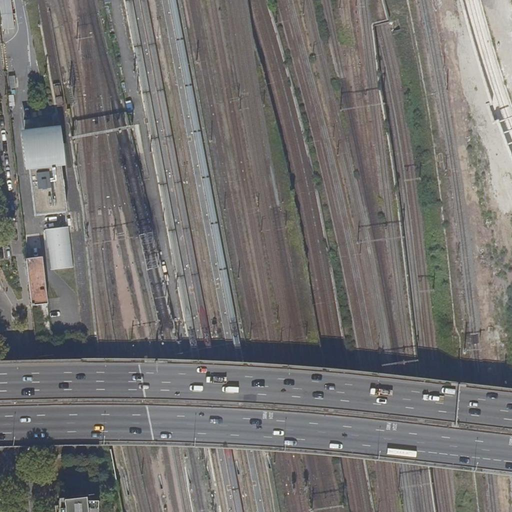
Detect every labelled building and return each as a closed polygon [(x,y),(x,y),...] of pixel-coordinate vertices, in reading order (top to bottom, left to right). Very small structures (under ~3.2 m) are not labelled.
[(25,113),(27,127),(34,126),(33,112),(25,113)] [(60,126),(20,132),(27,171),(64,167),(60,126)] [(70,228),(45,231),(50,272),(75,269),(70,228)] [(32,305),(47,305),(42,257),(26,259),(32,305)] [(97,511),(98,501),(59,501),(59,506),(55,506),(55,511),(97,511)]
